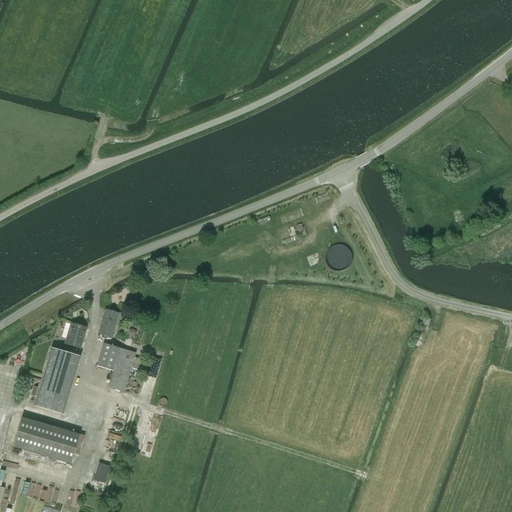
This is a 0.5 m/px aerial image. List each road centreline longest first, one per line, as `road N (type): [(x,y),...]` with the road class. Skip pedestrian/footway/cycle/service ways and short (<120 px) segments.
road 1 (unclassified): [(0,220),(96,168),(285,89),(427,0)]
road 2 (unclassified): [(0,328),(130,258),(340,171)]
road 3 (unclassified): [(509,317),(422,296),(398,281),(340,171)]
road 4 (unclassified): [(340,171),(420,125),(511,56)]
